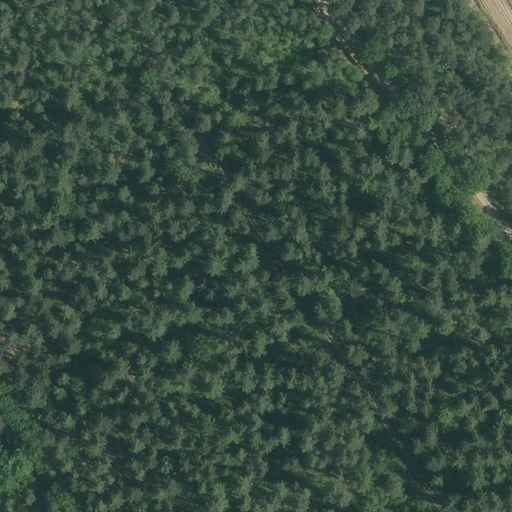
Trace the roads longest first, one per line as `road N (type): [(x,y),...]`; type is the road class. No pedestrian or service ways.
road 1 (track): [(442,511),(211,158),(119,0)]
road 2 (track): [(0,138),(10,141),(78,264),(211,158)]
road 3 (track): [(511,235),(321,0)]
road 4 (unclassified): [(67,511),(0,399)]
